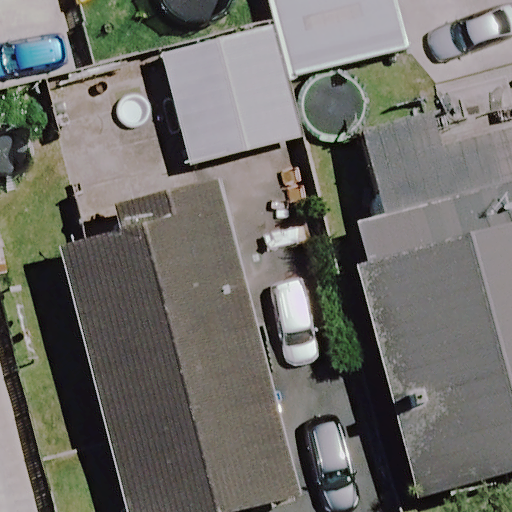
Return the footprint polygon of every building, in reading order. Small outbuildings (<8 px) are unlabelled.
[(141,53),(125,0),(11,0),(35,83),(141,53)] [(255,0),(265,34),(281,96),(404,64),(387,0),(255,0)] [(281,96),(265,34),(155,63),(185,177),(295,148),(281,96)] [(511,480),(511,138),(435,156),(429,130),(356,146),(374,227),(344,234),(404,504),(511,480)] [(258,511),(283,506),(205,204),(44,245),(113,511),(258,511)]
